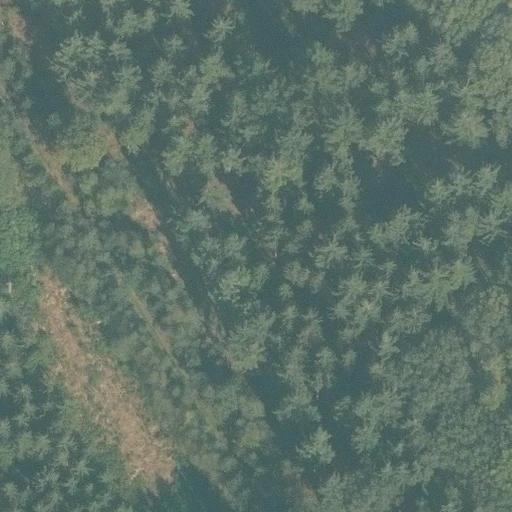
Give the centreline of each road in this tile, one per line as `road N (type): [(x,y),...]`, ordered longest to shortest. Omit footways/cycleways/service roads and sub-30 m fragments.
road 1 (unknown): [(0,1),(38,12),(69,46),(228,280),(263,365),(373,373),(434,397),(511,409)]
road 2 (track): [(0,94),(268,511)]
road 3 (track): [(491,511),(424,401)]
